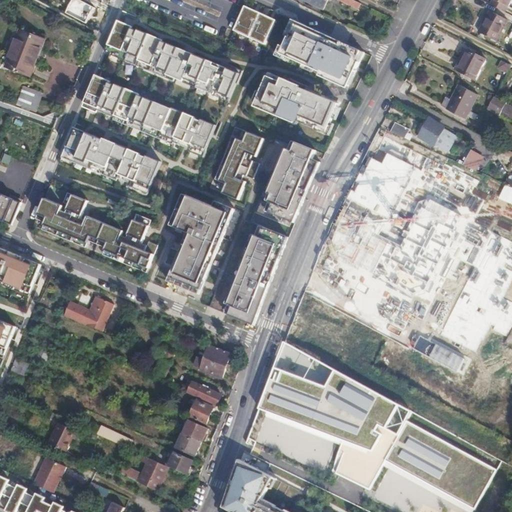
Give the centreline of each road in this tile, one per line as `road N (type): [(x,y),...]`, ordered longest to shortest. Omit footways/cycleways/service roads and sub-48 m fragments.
road 1 (secondary): [(266,343),(323,194),(396,59)]
road 2 (residential): [(19,242),(266,343)]
road 3 (residential): [(119,0),(19,242)]
road 4 (secondary): [(207,511),(266,343)]
road 5 (unknown): [(430,286),(451,256),(455,228),(480,236),(476,263),(460,294),(450,295)]
road 6 (unknown): [(292,274),(398,318),(430,286)]
road 7 (residential): [(267,0),(396,59)]
